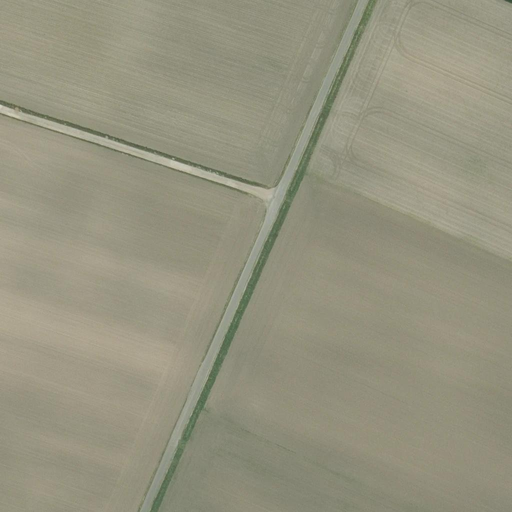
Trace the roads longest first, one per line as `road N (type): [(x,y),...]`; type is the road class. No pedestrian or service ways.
road 1 (unclassified): [(144,511),(363,0)]
road 2 (track): [(277,199),(0,98)]
